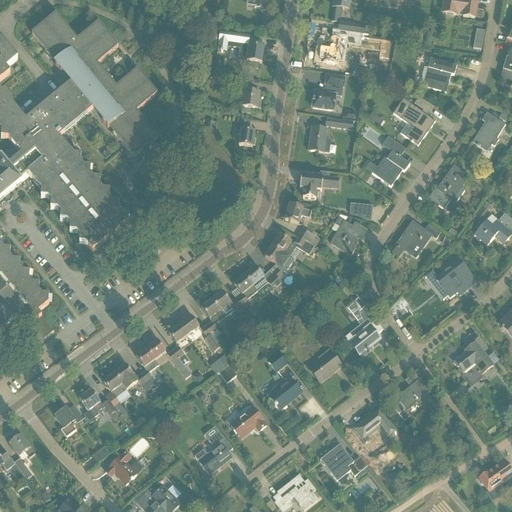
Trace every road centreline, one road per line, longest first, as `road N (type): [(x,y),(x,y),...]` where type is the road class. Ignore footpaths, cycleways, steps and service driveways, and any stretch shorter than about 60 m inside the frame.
road 1 (residential): [(17,403),(238,238),(255,216),(270,171),(291,0)]
road 2 (residential): [(417,353),(373,290),(372,255),(472,102),(497,0)]
road 3 (residential): [(0,24),(63,7),(121,25),(153,55),(178,136),(145,162)]
road 4 (residential): [(214,511),(270,460),(417,353)]
road 5 (residential): [(116,511),(17,403)]
road 6 (residential): [(417,353),(511,275)]
road 7 (residential): [(417,353),(487,451)]
